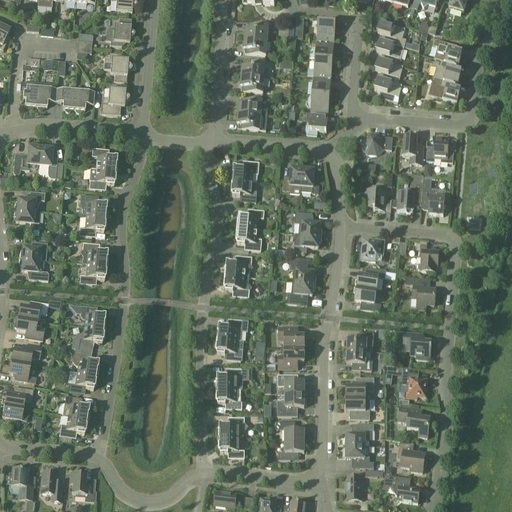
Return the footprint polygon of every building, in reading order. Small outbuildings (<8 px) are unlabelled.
[(37,0),(37,2),(38,2),(37,8),(45,9),(45,10),(52,10),(53,3),(56,3),(56,0),(37,0)] [(136,8),(136,7),(133,2),(132,0),(109,0),(109,3),(116,4),(115,14),(132,15),(132,9),(133,10),(135,10),(136,9),(136,8)] [(394,0),(393,5),(407,9),(410,0),(394,0)] [(418,11),(419,6),(421,7),(424,11),(428,9),(435,11),(438,0),(414,0),(413,4),(412,10),(418,11)] [(466,0),(451,0),(448,11),(463,15),(468,0),(466,0)] [(129,46),(129,42),(133,39),(134,38),(134,37),(134,36),(133,36),(133,35),(132,35),(131,35),(130,35),(131,22),(118,21),(118,28),(113,28),(113,32),(106,32),(105,44),(110,44),(110,48),(121,49),(125,45),(129,46)] [(318,22),(316,44),(334,45),(335,27),(326,26),(326,23),(318,22)] [(380,43),(404,50),(406,42),(402,41),(405,31),(381,24),(377,36),(385,39),(384,44),(380,43)] [(244,41),(267,43),(268,28),(247,26),(247,31),(245,31),(244,41)] [(9,32),(0,27),(0,51),(2,53),(9,39),(7,38),(9,32)] [(427,35),(428,35),(434,37),(437,29),(432,27),(429,29),(427,35)] [(41,31),(41,38),(53,39),(53,32),(41,31)] [(78,50),(92,51),(93,41),(92,39),(91,39),(79,38),(78,50)] [(266,58),(267,43),(244,41),(243,51),(245,51),(244,56),(266,58)] [(434,61),(458,68),(461,56),(457,55),(459,49),(435,42),(433,49),(437,50),(434,61)] [(404,50),(380,43),(376,55),(384,57),(383,63),(379,62),(403,69),(395,67),(397,61),(400,62),(404,50)] [(334,45),(316,44),(316,49),(314,49),(312,50),(310,52),(309,54),(309,61),(315,61),(315,62),(332,63),(334,45)] [(91,58),(92,51),(78,50),(77,63),(86,64),(87,58),(91,58)] [(114,78),(114,85),(126,86),(127,73),(128,73),(129,73),(130,73),(131,72),(131,70),(131,69),(127,66),(128,62),(124,62),(120,57),(109,56),(109,61),(104,60),(103,72),(110,73),(109,77),(114,78)] [(436,68),(433,80),(457,87),(460,75),(452,73),(454,67),(458,68),(434,61),(442,63),(440,69),(436,68)] [(332,63),(315,62),(313,80),(331,81),(332,63)] [(403,69),(379,62),(375,74),(383,76),(382,82),(378,81),(402,88),(394,86),(396,80),(399,81),(403,69)] [(38,71),(39,64),(25,63),(25,70),(38,71)] [(241,79),(268,81),(269,69),(265,69),(265,65),(244,63),(243,68),(242,68),(241,79)] [(56,77),(57,65),(45,64),(44,76),(56,77)] [(57,79),(64,79),(65,65),(58,64),(57,79)] [(270,81),(268,81),(241,79),(240,89),(242,89),(241,94),(263,96),(263,89),(269,89),(270,81)] [(331,81),(313,80),(312,98),(329,99),(331,81)] [(457,87),(433,80),(428,98),(456,106),(460,94),(451,91),(453,86),(457,87)] [(398,100),(402,88),(378,81),(374,93),(382,95),(381,101),(393,105),(395,99),(398,100)] [(24,109),(35,110),(37,90),(26,90),(25,94),(23,94),(22,102),(25,103),(24,109)] [(56,92),(37,90),(35,110),(46,111),(47,105),(55,105),(56,92)] [(120,109),(124,109),(124,106),(128,102),(129,101),(129,100),(128,99),(127,98),(126,98),(125,99),(125,93),(108,91),(107,101),(101,101),(100,117),(119,118),(120,109)] [(75,93),(56,92),(55,105),(63,106),(62,112),(73,113),(75,93)] [(94,95),(75,93),(73,113),(84,113),(85,107),(93,108),(93,102),(94,95)] [(329,99),(312,98),(310,97),(308,100),(308,105),(309,109),(311,109),(310,115),(328,117),(329,99)] [(238,116),(267,119),(268,103),(241,101),(240,106),(238,106),(238,116)] [(328,117),(310,115),(306,115),(306,120),(308,125),(306,129),(305,133),(307,137),(317,138),(317,134),(326,135),(328,117)] [(266,134),(267,119),(238,116),(237,126),(239,126),(238,132),(266,134)] [(376,158),(383,153),(391,153),(392,140),(385,140),(383,142),(378,137),(369,136),(362,142),(361,151),(367,158),(376,158)] [(410,159),(409,167),(422,168),(423,153),(417,152),(416,151),(417,140),(404,139),(402,159),(410,159)] [(441,165),(446,166),(452,166),(453,154),(447,153),(448,142),(435,141),(434,150),(427,149),(426,164),(434,165),(435,161),(441,162),(441,165)] [(38,168),(40,148),(33,147),(33,150),(28,149),(27,159),(15,158),(14,175),(14,176),(14,177),(15,177),(15,178),(16,178),(17,178),(18,178),(19,178),(20,177),(20,176),(21,173),(30,174),(30,172),(34,172),(35,172),(36,172),(36,171),(37,171),(37,170),(38,169),(38,168)] [(40,148),(38,168),(48,169),(48,178),(49,180),(51,182),(61,182),(63,166),(57,166),(57,161),(51,160),(52,151),(47,151),(47,148),(40,148)] [(97,160),(96,172),(116,174),(117,163),(115,163),(116,159),(108,158),(108,153),(92,152),(92,159),(97,160)] [(231,183),(252,185),(252,177),(258,177),(259,165),(246,164),(246,170),(234,169),(234,173),(232,173),(231,183)] [(290,188),(301,189),(303,169),(295,168),(295,171),(290,170),(290,180),(284,179),(283,194),(289,195),(290,188)] [(303,169),(301,189),(300,195),(318,196),(320,182),(314,182),(314,172),(309,172),(310,170),(303,169)] [(116,174),(96,172),(91,172),(89,192),(102,193),(102,188),(113,188),(113,184),(115,184),(116,174)] [(423,182),(423,187),(420,212),(428,213),(428,217),(443,219),(444,200),(430,199),(431,182),(423,182)] [(251,193),(252,185),(231,183),(230,194),(232,194),(232,198),(243,199),(243,205),(256,206),(257,194),(251,193)] [(420,212),(423,187),(414,186),(414,190),(410,189),(409,196),(399,195),(398,203),(397,210),(397,215),(412,216),(413,208),(420,209),(420,212)] [(391,209),(391,205),(385,204),(386,193),(385,193),(381,189),(373,188),(369,192),(367,192),(367,193),(363,196),(366,200),(365,210),(373,210),(373,213),(390,214),(391,209)] [(14,213),(36,215),(37,208),(38,207),(39,206),(40,205),(40,204),(44,204),(45,196),(30,195),(29,197),(27,197),(27,202),(17,201),(17,206),(14,206),(14,213)] [(86,211),(85,219),(106,221),(107,210),(105,210),(105,206),(98,205),(98,199),(80,197),(79,207),(82,210),(85,210),(86,211)] [(236,231),(257,233),(258,221),(263,222),(264,213),(251,212),(251,218),(239,217),(239,221),(237,221),(236,231)] [(40,215),(36,215),(14,213),(13,220),(16,220),(15,225),(25,226),(25,233),(39,234),(40,227),(39,227),(40,215)] [(298,227),(297,237),(321,239),(322,232),(320,231),(320,227),(314,226),(312,216),(295,215),(294,226),(298,227)] [(106,221),(85,219),(84,231),(79,231),(78,239),(91,240),(92,234),(103,235),(103,231),(105,231),(106,221)] [(256,242),(257,233),(236,231),(235,242),(237,242),(237,246),(248,247),(248,253),(260,254),(261,242),(256,242)] [(321,239),(297,237),(295,237),(294,254),(306,255),(307,250),(318,251),(318,246),(321,246),(321,239)] [(362,248),(360,263),(376,264),(376,258),(382,259),(384,244),(369,242),(368,248),(362,248)] [(19,262),(45,264),(46,264),(47,246),(33,245),(32,251),(22,250),(22,255),(19,254),(19,262)] [(82,266),(86,267),(107,268),(108,258),(106,258),(106,253),(95,252),(95,247),(83,246),(83,254),(80,256),(83,260),(82,266)] [(421,260),(420,273),(435,274),(436,262),(438,262),(439,254),(426,253),(427,248),(420,247),(419,260),(421,260)] [(224,278),(249,280),(249,273),(253,270),(251,268),(252,260),(239,259),(238,264),(227,263),(227,268),(225,268),(224,278)] [(293,273),(292,285),(315,287),(316,279),(313,279),(314,274),(307,274),(308,262),(291,260),(290,272),(293,273)] [(44,271),(45,264),(19,262),(18,269),(21,269),(20,274),(30,275),(30,280),(44,281),(45,275),(42,275),(43,271),(44,271)] [(107,268),(86,267),(85,279),(80,278),(79,287),(92,288),(92,282),(104,283),(104,279),(106,279),(107,268)] [(357,290),(376,292),(378,280),(385,281),(386,273),(366,270),(365,277),(358,277),(357,290)] [(248,287),(249,280),(224,278),(223,289),(225,289),(225,293),(236,294),(236,300),(248,301),(249,293),(251,291),(248,287)] [(419,288),(420,282),(406,280),(405,288),(413,288),(412,301),(417,301),(416,309),(425,310),(426,308),(434,308),(435,292),(427,292),(427,289),(419,288)] [(315,287),(292,285),(291,297),(288,296),(287,307),(303,308),(304,298),(312,298),(312,294),(315,294),(315,287)] [(375,306),(376,292),(357,290),(355,303),(362,304),(361,313),(380,314),(381,307),(375,306)] [(18,321),(36,324),(37,324),(38,317),(46,319),(48,307),(34,305),(33,311),(20,308),(18,321)] [(85,322),(84,330),(104,331),(105,321),(103,321),(104,317),(92,315),(93,310),(80,308),(79,317),(80,317),(80,319),(83,322),(85,322)] [(41,324),(37,324),(36,324),(18,321),(17,325),(15,326),(14,331),(16,332),(16,333),(29,335),(28,342),(42,344),(44,332),(40,331),(41,324)] [(216,341),(241,344),(242,334),(247,334),(248,324),(231,322),(231,328),(219,327),(219,331),(217,331),(216,341)] [(74,351),(74,352),(88,354),(90,345),(101,346),(102,342),(103,342),(104,331),(84,330),(83,335),(82,334),(76,338),(75,339),(73,339),(71,351),(74,351)] [(286,343),(286,351),(304,351),(304,338),(297,338),(297,330),(278,330),(278,343),(286,343)] [(347,353),(365,354),(366,348),(373,349),(376,346),(376,341),(373,341),(374,334),(359,334),(359,342),(347,341),(347,353)] [(416,343),(417,337),(404,335),(403,353),(410,354),(410,358),(416,358),(416,362),(429,363),(431,344),(416,343)] [(243,344),(241,344),(216,341),(215,352),(217,352),(217,356),(228,357),(228,363),(240,363),(241,359),(242,359),(243,344)] [(10,364),(29,367),(30,361),(39,362),(41,350),(27,348),(26,354),(12,352),(10,364)] [(304,351),(286,351),(285,358),(278,358),(278,372),(297,372),(297,364),(304,364),(304,351)] [(78,368),(77,375),(97,378),(98,368),(97,368),(97,363),(86,362),(88,354),(74,352),(73,364),(75,368),(78,368)] [(365,360),(365,354),(347,353),(346,365),(360,366),(360,373),(372,373),(372,362),(371,360),(365,360)] [(27,379),(29,367),(10,364),(8,377),(21,379),(20,385),(35,387),(36,381),(27,379)] [(387,368),(386,376),(402,378),(403,370),(387,368)] [(216,392),(236,392),(236,391),(242,391),(242,382),(249,382),(249,371),(225,370),(225,377),(217,377),(217,381),(216,381),(216,392)] [(418,381),(419,372),(403,370),(402,378),(401,387),(408,388),(407,400),(416,401),(417,399),(425,400),(427,382),(418,381)] [(81,396),(81,391),(93,393),(93,388),(95,389),(97,378),(77,375),(75,387),(69,386),(68,394),(81,396)] [(285,397),(304,397),(304,384),(297,384),(297,377),(278,377),(278,390),(285,390),(285,397)] [(346,388),(346,401),(365,401),(365,394),(374,394),(374,380),(360,380),(360,389),(356,389),(346,388)] [(3,408),(23,411),(24,403),(31,404),(33,393),(19,390),(18,397),(5,395),(3,408)] [(236,403),(236,392),(216,392),(215,402),(217,402),(217,407),(229,407),(229,412),(242,412),(242,403),(236,403)] [(304,410),(304,409),(306,409),(306,403),(304,403),(304,397),(285,397),(285,404),(277,404),(277,416),(291,416),(291,410),(304,410)] [(63,419),(88,423),(89,413),(88,412),(88,408),(77,406),(78,401),(67,399),(63,419)] [(346,401),(346,413),(349,414),(357,413),(357,422),(370,422),(370,401),(365,401),(346,401)] [(22,417),(23,411),(3,408),(1,420),(26,424),(27,418),(22,417)] [(419,433),(418,440),(427,441),(430,421),(420,420),(421,413),(399,410),(397,424),(407,426),(406,431),(419,433)] [(88,423),(63,419),(61,419),(60,427),(62,427),(60,439),(71,441),(72,436),(84,437),(84,433),(86,433),(88,423)] [(218,441),(239,441),(239,440),(243,440),(243,434),(248,429),(244,424),(244,419),(228,419),(228,426),(220,426),(220,430),(218,430),(218,441)] [(40,435),(42,421),(36,420),(33,434),(40,435)] [(285,433),(285,444),(304,444),(304,433),(294,433),(294,424),(275,424),(275,433),(285,433)] [(346,437),(346,449),(365,449),(365,443),(369,443),(369,433),(373,433),(373,427),(360,427),(360,437),(346,437)] [(239,453),(239,441),(218,441),(218,451),(220,451),(220,456),(231,456),(231,461),(244,461),(244,453),(239,453)] [(304,444),(285,444),(285,450),(282,450),(282,455),(278,455),(278,463),(290,463),(290,455),(304,455),(304,444)] [(412,454),(414,446),(400,444),(397,461),(401,462),(400,470),(410,471),(409,474),(422,476),(425,456),(412,454)] [(346,449),(346,461),(352,461),(360,461),(360,470),(374,470),(374,465),(369,465),(369,449),(365,449),(346,449)] [(31,504),(32,491),(25,490),(27,474),(12,473),(10,489),(19,490),(18,503),(27,503),(31,504)] [(60,505),(61,492),(55,491),(56,476),(42,475),(40,497),(52,498),(51,504),(60,505)] [(95,506),(96,497),(94,497),(95,483),(85,482),(85,479),(70,478),(69,487),(72,488),(71,497),(75,497),(74,500),(84,501),(84,505),(95,506)] [(385,478),(382,495),(389,490),(397,499),(396,504),(418,507),(420,492),(411,491),(408,487),(408,481),(385,478)] [(346,479),(345,503),(362,503),(362,480),(346,479)] [(215,494),(213,509),(234,511),(236,497),(215,494)] [(247,511),(252,511),(254,500),(245,499),(244,511),(247,511)] [(275,499),(274,503),(260,502),(258,511),(280,511),(282,500),(275,499)] [(305,511),(306,505),(291,503),(290,508),(284,508),(283,511),(305,511)]
